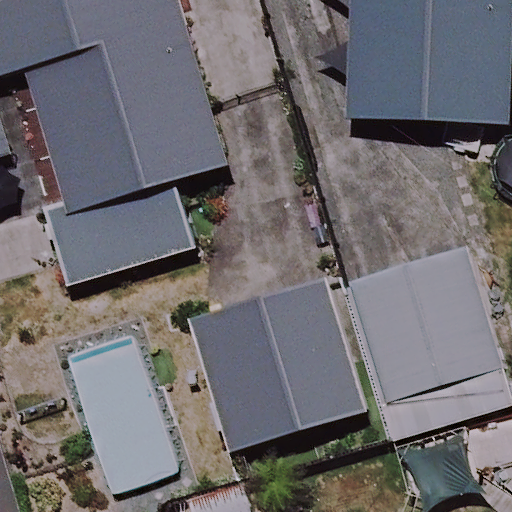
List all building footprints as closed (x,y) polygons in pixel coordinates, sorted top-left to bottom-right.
[(222,175),(171,0),(0,0),(0,86),(25,79),(85,286),(203,252),(184,186),(222,175)] [(508,132),(511,0),(360,0),(357,128),(508,132)] [(458,270),(349,302),(392,448),(501,416),(458,270)] [(359,420),(322,292),(192,330),(229,458),(359,420)] [(177,478),(135,345),(68,367),(110,499),(177,478)] [(511,511),(511,442),(469,463),(491,511),(511,511)] [(0,511),(21,511),(0,443),(0,511)]
